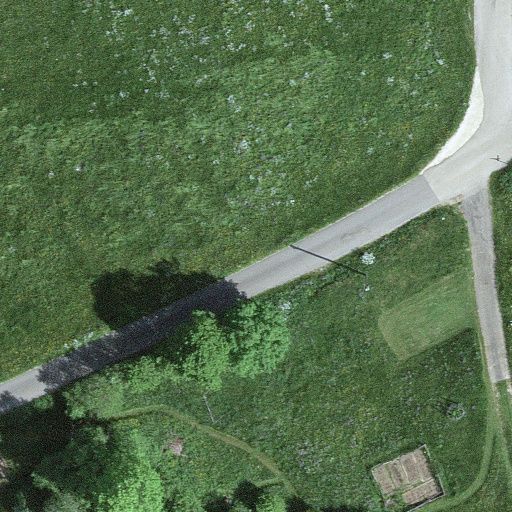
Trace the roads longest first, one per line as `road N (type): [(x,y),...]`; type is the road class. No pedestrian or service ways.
road 1 (unclassified): [(0,396),(282,266),(511,140)]
road 2 (track): [(465,167),(511,435)]
